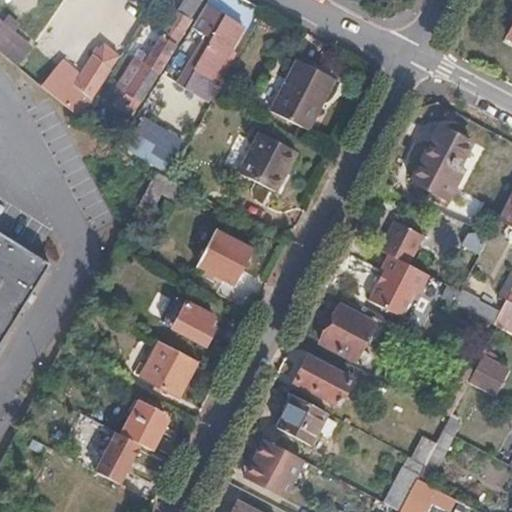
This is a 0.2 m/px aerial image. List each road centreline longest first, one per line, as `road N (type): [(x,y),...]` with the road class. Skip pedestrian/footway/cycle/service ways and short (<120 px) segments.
road 1 (residential): [(410,57),(177,511)]
road 2 (residential): [(301,0),(410,57)]
